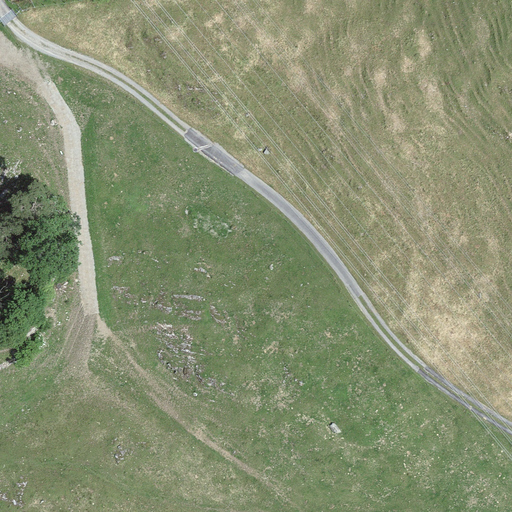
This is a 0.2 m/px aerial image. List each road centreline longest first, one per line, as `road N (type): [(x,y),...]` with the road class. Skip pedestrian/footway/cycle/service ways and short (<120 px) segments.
road 1 (track): [(511,429),(409,363),(277,199),(113,76),(44,46),(0,4)]
road 2 (track): [(0,414),(65,361),(87,289),(44,46)]
